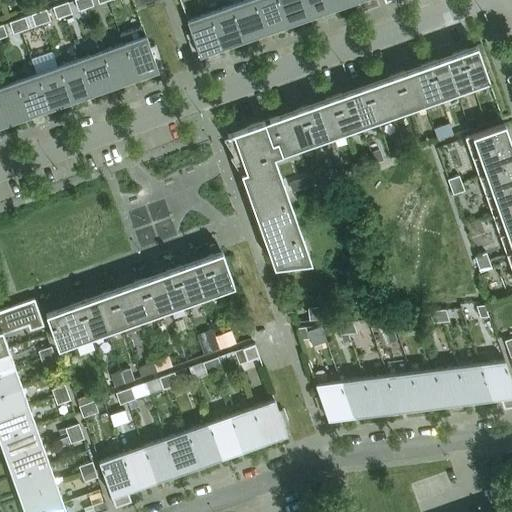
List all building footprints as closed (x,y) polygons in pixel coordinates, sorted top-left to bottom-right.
[(74,0),(79,11),(86,8),(83,0),(74,0)] [(94,6),(91,0),(83,0),(86,8),(94,6)] [(239,40),(261,32),(250,0),(242,0),(227,6),(239,40)] [(275,0),(250,0),(261,32),(284,24),(275,0)] [(300,0),(275,0),(284,24),(306,16),(300,0)] [(325,0),(300,0),(306,16),(329,8),(325,0)] [(350,0),(325,0),(329,8),(351,0),(350,0)] [(376,0),(350,0),(351,0),(352,0),(359,0),(362,9),(378,4),(376,0)] [(72,13),(68,1),(60,4),(64,16),(72,13)] [(64,16),(60,4),(53,7),(57,19),(64,16)] [(227,6),(204,13),(216,48),(239,40),(227,6)] [(38,12),(42,24),(49,21),(45,9),(38,12)] [(42,24),(38,12),(31,14),(35,26),(42,24)] [(199,54),(216,48),(204,13),(187,20),(199,54)] [(29,28),(25,17),(17,19),(21,31),(29,28)] [(21,31),(17,19),(9,22),(13,33),(21,31)] [(145,34),(128,41),(140,75),(157,69),(145,34)] [(128,41),(105,48),(117,83),(140,75),(128,41)] [(476,45),(461,50),(473,84),(488,79),(476,45)] [(105,48),(83,56),(95,91),(117,83),(105,48)] [(461,50),(445,56),(457,90),(473,84),(461,50)] [(83,56),(60,64),(72,99),(95,91),(83,56)] [(445,56),(430,61),(442,95),(457,90),(445,56)] [(430,61),(414,67),(426,101),(442,95),(430,61)] [(60,64),(38,72),(50,107),(72,99),(60,64)] [(414,67),(399,72),(411,106),(426,101),(414,67)] [(38,72),(16,80),(28,114),(50,107),(38,72)] [(399,72),(383,77),(395,112),(411,106),(399,72)] [(383,77),(368,83),(380,117),(395,112),(383,77)] [(16,80),(0,85),(0,107),(5,122),(28,114),(16,80)] [(368,83),(352,88),(364,123),(380,117),(368,83)] [(352,88),(337,94),(349,128),(364,123),(352,88)] [(337,94),(321,99),(333,134),(349,128),(337,94)] [(321,99),(305,105),(317,139),(333,134),(321,99)] [(305,105),(290,110),(302,145),(317,139),(305,105)] [(290,110),(274,116),(286,150),(302,145),(290,110)] [(273,155),(286,150),(274,116),(232,131),(244,165),(273,155)] [(474,117),(466,120),(469,129),(477,126),(474,117)] [(511,145),(504,123),(465,136),(511,270),(511,145)] [(302,238),(273,155),(244,165),(262,214),(261,215),(268,233),(263,235),(273,265),(303,261),(295,240),(302,238)] [(462,183),(459,175),(447,179),(450,187),(462,183)] [(299,179),(289,182),(292,192),(302,188),(299,179)] [(465,191),(462,183),(450,187),(453,195),(465,191)] [(221,250),(205,256),(217,290),(233,284),(221,250)] [(478,264),(489,260),(486,253),(475,257),(478,264)] [(205,256),(189,261),(201,295),(217,290),(205,256)] [(489,260),(478,264),(480,272),(492,268),(489,260)] [(189,261),(173,267),(185,301),(201,295),(189,261)] [(173,267),(157,273),(169,307),(185,301),(173,267)] [(157,273),(141,278),(153,312),(169,307),(157,273)] [(141,278),(125,284),(137,318),(153,312),(141,278)] [(125,284),(110,290),(122,323),(137,318),(125,284)] [(110,290),(94,295),(106,329),(122,323),(110,290)] [(94,295),(78,301),(90,335),(106,329),(94,295)] [(0,350),(8,348),(3,332),(28,324),(30,329),(43,324),(34,298),(0,309),(0,350)] [(78,301),(62,306),(74,340),(90,335),(78,301)] [(335,317),(333,305),(307,308),(309,320),(335,317)] [(489,316),(485,305),(477,306),(481,317),(489,316)] [(57,346),(74,340),(62,306),(45,312),(57,346)] [(449,321),(445,309),(437,310),(441,322),(449,321)] [(441,322),(437,310),(429,311),(433,323),(441,322)] [(402,327),(398,316),(390,317),(395,328),(402,327)] [(395,328),(390,317),(383,318),(387,329),(395,328)] [(356,332),(352,321),(344,322),(348,334),(356,332)] [(348,334),(344,322),(336,323),(340,335),(348,334)] [(309,338),(305,327),(297,328),(301,339),(309,338)] [(215,336),(219,348),(235,342),(231,330),(215,336)] [(219,348),(215,336),(214,335),(199,341),(204,353),(219,348)] [(246,360),(259,355),(254,343),(242,347),(246,360)] [(36,350),(39,358),(52,353),(49,345),(36,350)] [(246,360),(241,347),(234,350),(238,363),(246,360)] [(8,348),(0,350),(0,372),(15,367),(8,348)] [(55,361),(52,353),(39,358),(42,366),(55,361)] [(220,369),(216,357),(209,360),(213,371),(220,369)] [(499,395),(503,407),(511,405),(511,381),(504,359),(480,362),(492,396),(499,395)] [(213,371),(209,360),(202,362),(206,374),(213,371)] [(468,399),(492,396),(480,362),(456,365),(468,399)] [(456,365),(454,365),(433,368),(445,402),(468,399),(456,365)] [(0,393),(22,386),(15,367),(0,372),(0,393)] [(130,368),(121,371),(125,382),(134,379),(130,368)] [(422,405),(445,402),(433,368),(410,371),(422,405)] [(119,371),(110,374),(114,386),(123,384),(119,371)] [(398,408),(422,405),(410,371),(386,374),(398,408)] [(176,384),(172,372),(158,377),(162,389),(176,384)] [(375,411),(398,408),(386,374),(363,377),(375,411)] [(363,377),(347,379),(340,379),(352,414),(375,411),(363,377)] [(314,396),(320,414),(325,412),(327,417),(352,414),(340,379),(315,383),(319,394),(314,396)] [(51,390),(54,397),(65,392),(63,385),(51,390)] [(22,386),(0,393),(0,415),(28,405),(22,386)] [(121,390),(125,401),(133,399),(129,387),(121,390)] [(125,401),(121,390),(114,393),(118,404),(125,401)] [(68,399),(65,392),(54,397),(56,404),(68,399)] [(284,408),(278,410),(274,398),(251,406),(263,440),(286,432),(284,428),(290,426),(284,408)] [(96,412),(92,401),(85,403),(88,414),(96,412)] [(88,414),(85,403),(77,406),(81,417),(88,414)] [(0,437),(35,425),(28,405),(0,415),(0,437)] [(242,448),(263,440),(251,406),(230,414),(242,448)] [(128,420),(125,409),(110,414),(114,425),(128,420)] [(220,456),(242,448),(230,414),(208,421),(220,456)] [(198,463),(220,456),(208,421),(186,429),(198,463)] [(64,429),(67,436),(79,432),(77,424),(64,429)] [(35,425),(0,437),(0,441),(5,457),(42,444),(35,425)] [(176,471),(198,463),(186,429),(164,437),(176,471)] [(82,439),(79,432),(67,436),(69,443),(82,439)] [(155,479),(176,471),(164,437),(143,444),(155,479)] [(49,463),(42,444),(5,457),(12,476),(49,463)] [(133,486),(155,479),(143,444),(121,452),(133,486)] [(99,460),(115,506),(131,500),(127,489),(133,486),(121,452),(99,460)] [(78,467),(80,474),(93,469),(90,462),(78,467)] [(49,463),(12,476),(19,495),(56,482),(49,463)] [(96,477),(93,469),(80,474),(83,481),(96,477)] [(32,511),(62,501),(56,482),(19,495),(24,511),(32,511)] [(94,511),(96,511),(108,508),(105,499),(91,504),(94,511)] [(66,511),(62,501),(32,511),(66,511)]
